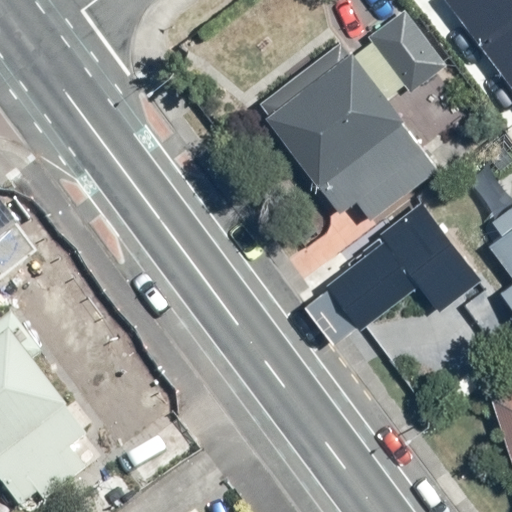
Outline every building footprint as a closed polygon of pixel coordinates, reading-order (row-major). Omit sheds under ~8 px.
[(511,0),(441,0),(511,92),(511,0)] [(439,169),(347,53),(257,119),(333,218),(353,204),(368,221),(439,169)] [(380,246),(323,286),(355,330),(415,286),(438,313),(482,280),(420,200),(374,238),(380,246)] [(511,226),(487,244),(511,277),(511,281),(497,293),(511,312),(511,226)] [(3,320),(0,322),(0,477),(23,507),(41,493),(46,500),(90,466),(74,446),(91,433),(3,320)] [(511,389),(486,397),(511,473),(511,389)]
